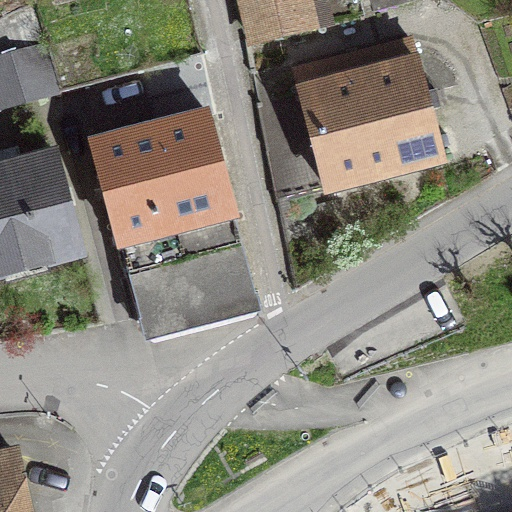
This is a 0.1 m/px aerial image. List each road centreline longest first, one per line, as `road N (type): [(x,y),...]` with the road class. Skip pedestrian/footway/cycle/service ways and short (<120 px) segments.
road 1 (residential): [(199,0),(283,339)]
road 2 (tertiary): [(511,196),(283,339)]
road 3 (unclassified): [(511,391),(442,421),(286,511)]
road 4 (residential): [(0,382),(91,382),(143,403),(175,429)]
road 5 (tertiary): [(283,339),(175,429)]
